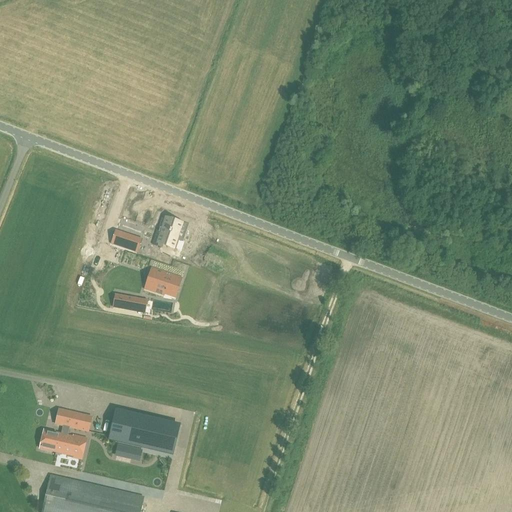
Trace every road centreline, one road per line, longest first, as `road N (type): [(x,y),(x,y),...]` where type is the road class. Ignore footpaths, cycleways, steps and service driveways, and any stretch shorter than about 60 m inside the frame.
road 1 (tertiary): [(511,318),(0,126)]
road 2 (track): [(261,511),(348,257)]
